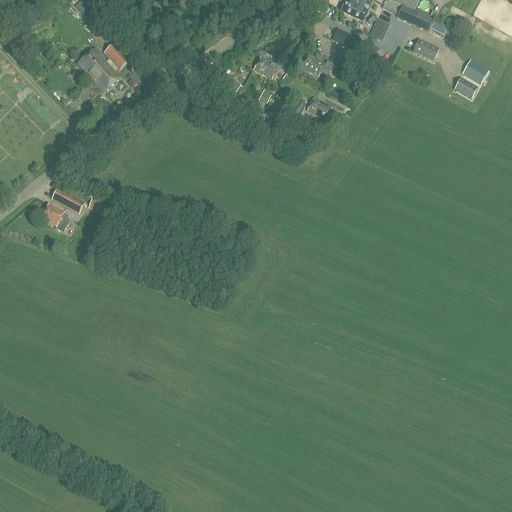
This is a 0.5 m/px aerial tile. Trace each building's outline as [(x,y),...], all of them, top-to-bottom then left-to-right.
[(373,0),(347,0),(341,14),(363,23),(373,0)] [(403,7),(389,0),(386,0),(382,9),(398,17),(403,7)] [(420,0),(397,0),(396,2),(415,11),(420,0)] [(96,10),(91,4),(80,14),(85,19),(96,10)] [(403,7),(398,17),(397,19),(429,33),(435,22),(403,7)] [(5,27),(0,31),(0,40),(3,43),(12,34),(5,27)] [(361,42),(356,40),(352,49),(357,51),(361,42)] [(433,62),(439,50),(419,40),(413,53),(433,62)] [(366,43),(360,54),(375,61),(380,50),(366,43)] [(119,72),(130,62),(115,45),(104,54),(110,60),(107,63),(95,50),(78,65),(104,94),(121,79),(114,71),(117,69),(119,72)] [(328,75),(332,68),(326,64),(325,66),(308,56),(301,68),(319,78),(321,74),(324,76),(325,74),(328,75)] [(272,81),(278,68),(261,59),(254,71),(272,81)] [(482,83),(487,74),(469,65),(464,74),(482,83)] [(237,94),(241,86),(221,75),(217,83),(237,94)] [(455,91),(472,101),(479,89),(462,79),(455,91)] [(265,89),(259,101),(267,105),(273,93),(265,89)] [(299,119),(306,104),(297,100),(290,115),(299,119)] [(325,122),(332,109),(314,100),(308,112),(325,122)] [(70,198),(57,191),(52,200),(65,207),(70,198)] [(86,204),(71,196),(70,198),(65,207),(80,215),(86,204)] [(108,216),(112,207),(92,200),(89,210),(108,216)] [(64,234),(70,222),(67,220),(68,217),(64,215),(64,214),(49,206),(41,220),(56,228),(56,230),(64,234)] [(103,238),(99,235),(94,244),(98,247),(103,238)]
